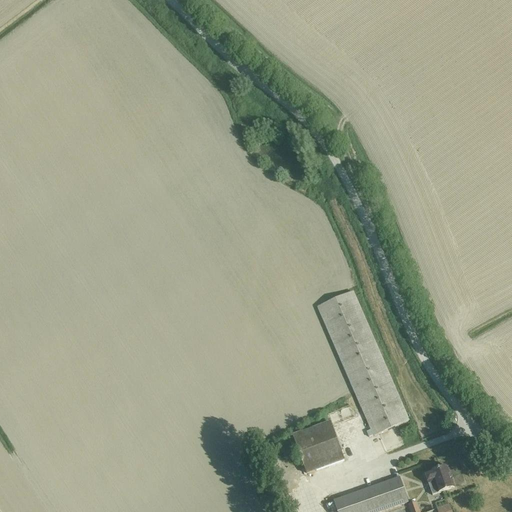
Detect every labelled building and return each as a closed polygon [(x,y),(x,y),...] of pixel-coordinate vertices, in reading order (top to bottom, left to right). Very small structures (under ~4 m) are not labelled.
[(318,307),(374,437),(408,422),(352,292),(318,307)] [(293,437),(307,475),(344,461),(330,423),(293,437)] [(425,474),(432,496),(454,488),(446,467),(425,474)] [(334,501),(337,511),(383,511),(408,503),(399,478),(334,501)] [(407,505),(410,511),(419,511),(416,502),(407,505)]
